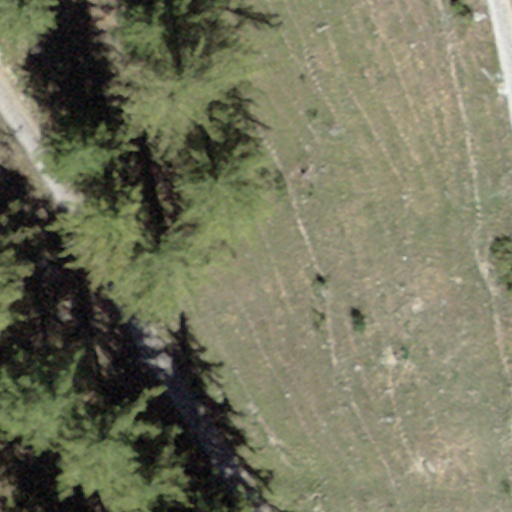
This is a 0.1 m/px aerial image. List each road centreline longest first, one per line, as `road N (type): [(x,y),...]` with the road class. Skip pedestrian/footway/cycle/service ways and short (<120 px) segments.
road 1 (track): [(0,139),(228,511)]
road 2 (track): [(511,156),(487,0)]
